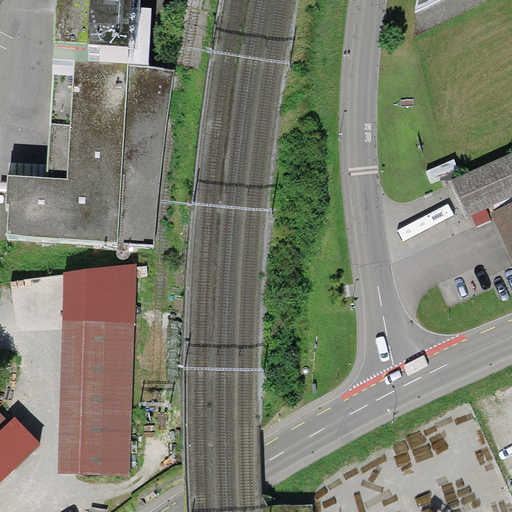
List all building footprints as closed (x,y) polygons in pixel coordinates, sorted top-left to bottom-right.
[(164,73),(121,71),(124,0),(67,0),(64,67),(58,187),(12,185),(2,184),(0,223),(0,242),(142,246),(164,73)] [(416,0),(414,14),(442,0),(416,0)] [(467,218),(492,208),(511,254),(511,156),(452,183),(467,218)] [(58,324),(55,477),(128,479),(131,326),(58,324)] [(0,423),(0,479),(35,449),(8,417),(0,423)]
